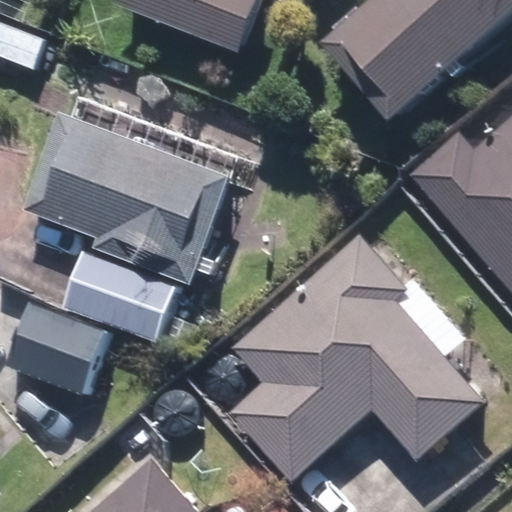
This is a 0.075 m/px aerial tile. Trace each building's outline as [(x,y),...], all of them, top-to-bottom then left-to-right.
[(272,0),(134,0),(134,2),(256,45),(272,0)] [(511,1),(511,0),(365,0),(327,34),(323,38),(389,112),(394,108),(511,1)] [(226,174),(62,117),(29,211),(102,237),(98,250),(188,282),(226,174)] [(464,132),(416,174),(511,284),(511,117),(477,147),(464,132)] [(507,383),(386,239),(228,370),(316,475),(382,420),(415,460),(507,383)] [(174,290),(82,254),(62,305),(154,341),(174,290)] [(105,333),(31,305),(8,365),(82,393),(105,333)] [(107,511),(94,496),(73,511),(203,511),(171,474),(125,511),(107,511)]
